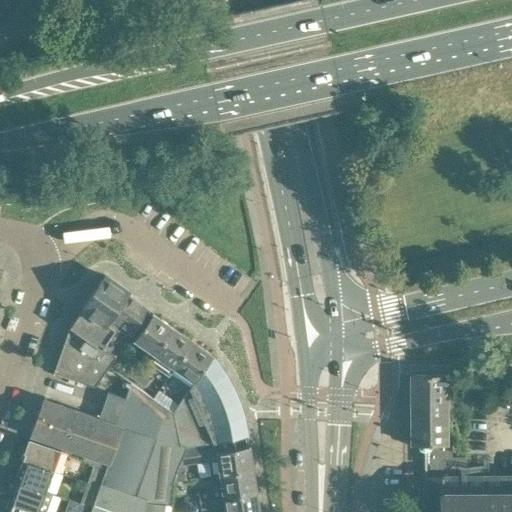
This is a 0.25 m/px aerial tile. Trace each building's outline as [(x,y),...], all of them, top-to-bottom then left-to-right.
[(111,315),(126,294),(128,291),(105,275),(75,317),(70,325),(53,372),(67,377),(94,387),(109,367),(116,356),(101,345),(115,327),(119,321),(111,315)] [(129,337),(149,310),(126,294),(111,315),(119,321),(115,327),(129,337)] [(155,354),(173,328),(153,313),(135,340),(155,354)] [(155,354),(149,363),(168,377),(171,372),(174,368),(193,342),(173,328),(155,354)] [(191,386),(212,355),(193,342),(174,368),(171,372),(190,385),(191,386)] [(246,430),(244,414),(239,401),(239,399),(233,386),(232,384),(226,373),(216,359),(212,355),(191,386),(190,385),(179,403),(173,411),(179,440),(187,442),(185,446),(233,439),(233,438),(247,435),(246,430)] [(444,374),(411,374),(411,444),(417,444),(417,445),(417,446),(418,447),(418,448),(419,448),(419,449),(420,449),(420,450),(421,450),(422,450),(423,451),(424,451),(424,477),(466,477),(466,476),(471,476),(470,457),(452,457),(452,442),(446,442),(446,374),(445,374),(444,374)] [(177,448),(185,446),(187,442),(179,440),(173,411),(164,405),(131,382),(125,397),(108,391),(99,418),(44,399),(31,434),(84,453),(82,460),(94,464),(106,468),(100,485),(92,506),(89,511),(170,511),(173,481),(173,480),(177,448)] [(179,403),(169,397),(164,405),(173,411),(179,403)] [(61,449),(29,438),(22,459),(53,471),(61,449)] [(185,446),(173,480),(173,481),(187,479),(184,464),(218,458),(220,474),(253,469),(249,446),(235,448),(233,439),(185,446)] [(46,491),(53,471),(22,459),(15,480),(46,491)] [(106,468),(94,464),(88,482),(100,485),(106,468)] [(256,492),(253,469),(220,474),(222,487),(199,491),(200,500),(256,492)] [(511,511),(511,475),(471,476),(466,476),(466,477),(424,477),(424,502),(424,511),(511,511)] [(45,511),(52,493),(46,491),(15,480),(8,501),(40,511),(45,511)] [(92,506),(100,485),(88,482),(80,502),(88,505),(92,506)] [(259,511),(256,492),(200,500),(201,509),(225,505),(226,511),(259,511)] [(85,511),(88,505),(80,502),(69,498),(64,511),(85,511)] [(40,511),(8,501),(3,511),(40,511)]
